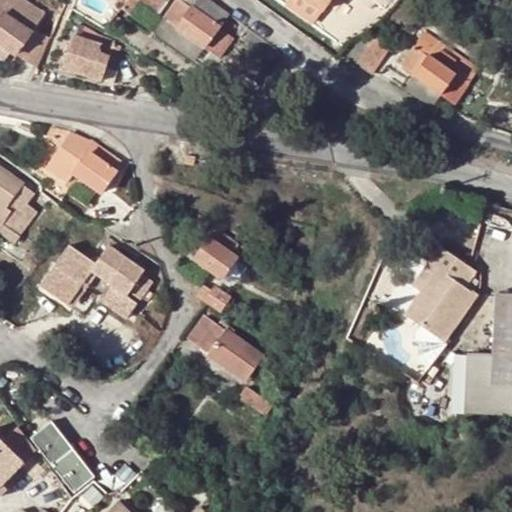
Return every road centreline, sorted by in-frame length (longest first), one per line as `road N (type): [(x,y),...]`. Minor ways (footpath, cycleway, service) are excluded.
road 1 (residential): [(0,334),(109,398),(134,388),(172,331),(178,295),(126,114)]
road 2 (residential): [(126,114),(511,188)]
road 3 (residential): [(511,144),(377,92),(239,0)]
road 4 (residential): [(0,95),(126,114)]
